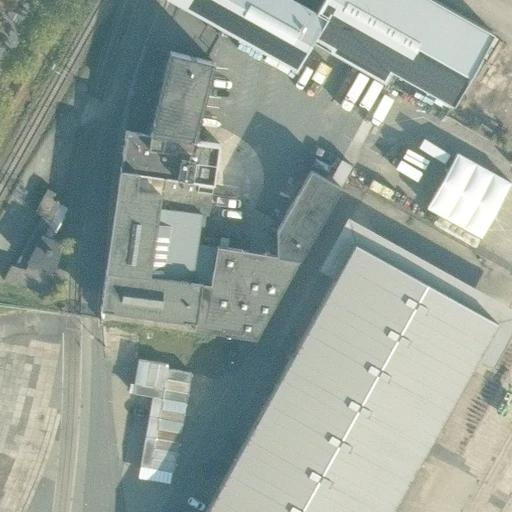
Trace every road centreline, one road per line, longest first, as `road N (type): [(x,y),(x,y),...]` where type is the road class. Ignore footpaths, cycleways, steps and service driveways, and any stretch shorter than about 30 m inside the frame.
road 1 (residential): [(144,0),(98,181),(79,511)]
road 2 (unknown): [(268,198),(317,102),(357,126),(386,130),(438,120),(511,160)]
